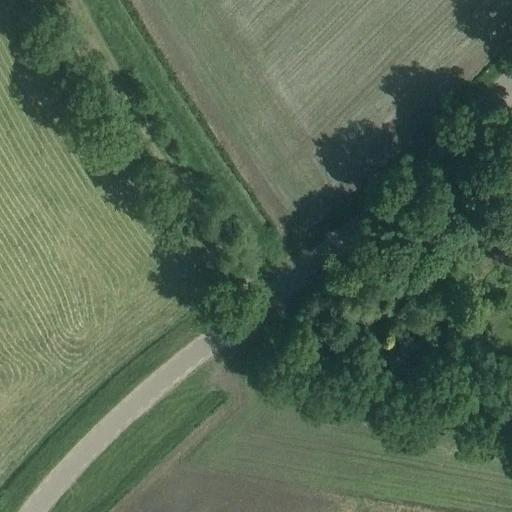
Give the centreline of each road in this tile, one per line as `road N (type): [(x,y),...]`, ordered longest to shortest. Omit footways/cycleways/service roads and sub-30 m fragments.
road 1 (tertiary): [(35,511),(121,417),(404,187),(511,81)]
road 2 (track): [(270,296),(174,173),(76,0)]
